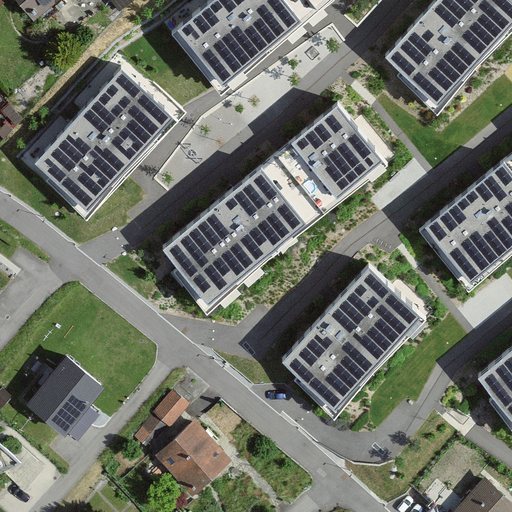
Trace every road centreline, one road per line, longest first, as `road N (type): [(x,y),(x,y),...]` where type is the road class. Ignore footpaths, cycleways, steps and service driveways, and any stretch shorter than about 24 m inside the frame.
road 1 (residential): [(179,349),(37,511)]
road 2 (residential): [(179,349),(340,479)]
road 3 (residential): [(74,263),(179,349)]
